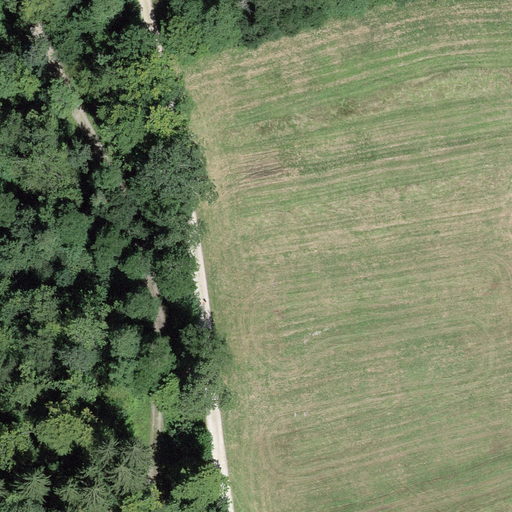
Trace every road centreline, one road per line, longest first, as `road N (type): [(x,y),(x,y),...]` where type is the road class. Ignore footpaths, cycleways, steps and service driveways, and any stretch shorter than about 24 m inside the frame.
road 1 (track): [(27,0),(124,197),(168,364),(205,376)]
road 2 (track): [(205,376),(146,0)]
road 3 (track): [(168,364),(152,484),(156,511)]
road 4 (track): [(222,511),(205,376)]
